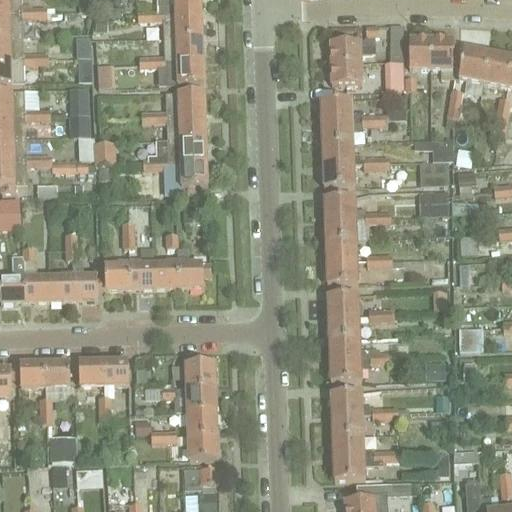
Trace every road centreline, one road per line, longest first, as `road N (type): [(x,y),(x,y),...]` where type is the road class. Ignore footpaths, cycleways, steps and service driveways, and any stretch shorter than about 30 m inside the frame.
road 1 (residential): [(274,335),(263,12)]
road 2 (residential): [(0,343),(274,335)]
road 3 (residential): [(511,14),(263,12)]
road 4 (residential): [(281,511),(274,335)]
